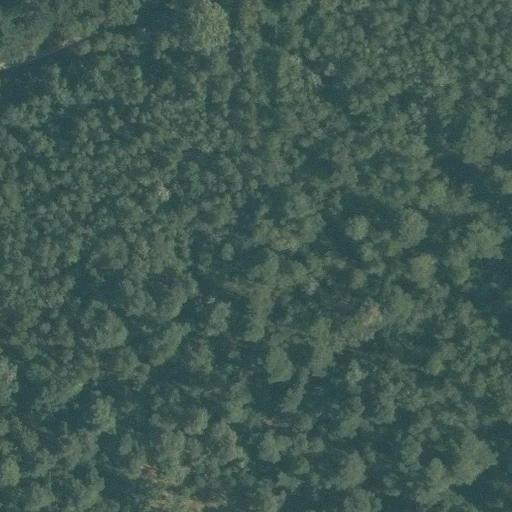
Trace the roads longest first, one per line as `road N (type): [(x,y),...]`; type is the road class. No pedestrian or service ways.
road 1 (track): [(511,420),(290,511)]
road 2 (track): [(0,55),(152,0)]
